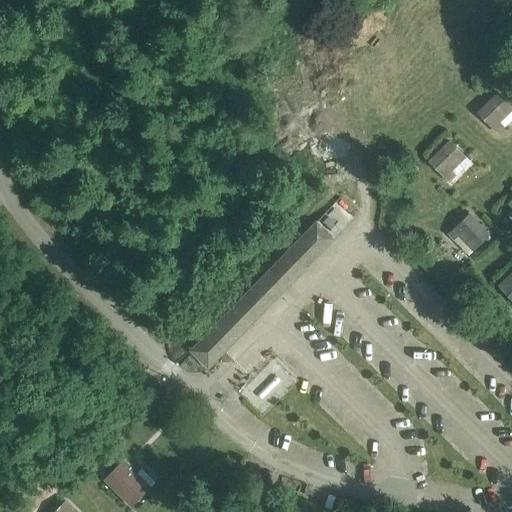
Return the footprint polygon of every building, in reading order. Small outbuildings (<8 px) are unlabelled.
[(477,113),(496,132),(502,126),(498,122),(511,107),(511,106),(498,92),(477,113)] [(428,161),(448,181),(454,175),(450,170),(464,156),(449,141),(428,161)] [(448,233),(454,240),(458,235),(473,250),(488,235),(468,214),(448,233)] [(190,350),(207,367),(333,238),(316,222),(190,350)] [(511,271),(498,286),(511,300),(511,271)] [(272,353),(235,391),(263,419),(283,399),(300,381),(272,353)] [(104,479),(131,505),(149,488),(134,473),(139,469),(133,463),(126,470),(119,463),(104,479)] [(75,511),(64,501),(53,511),(75,511)]
